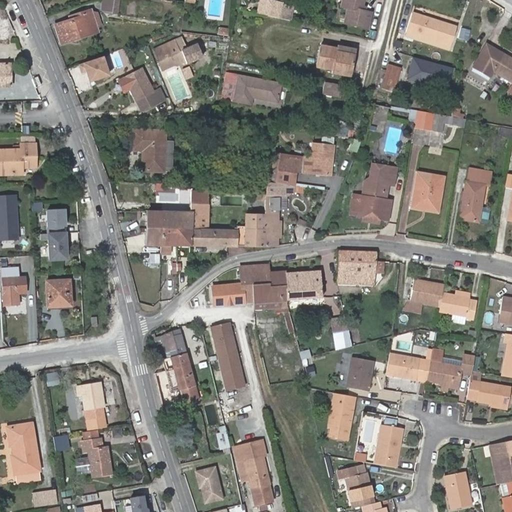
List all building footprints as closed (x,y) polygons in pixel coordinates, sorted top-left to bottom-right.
[(113,0),(101,0),(100,12),(112,13),(112,12),(113,0)] [(266,15),(269,2),(261,0),(258,13),(266,15)] [(341,0),(341,7),(347,9),(345,24),(367,28),(370,13),(360,11),(362,0),(341,0)] [(281,18),(283,5),(269,2),(266,15),(281,18)] [(293,7),(283,5),(281,18),(291,21),(293,7)] [(98,32),(91,10),(69,17),(70,20),(55,25),(61,44),(98,32)] [(413,14),(408,32),(450,45),(455,27),(413,14)] [(17,29),(15,25),(10,25),(10,19),(0,19),(0,39),(17,39),(17,29)] [(450,45),(408,32),(406,36),(449,49),(450,45)] [(178,47),(174,40),(154,50),(163,72),(188,60),(186,58),(190,56),(184,44),(178,47)] [(354,55),(347,53),(336,51),(337,47),(321,44),(317,66),(333,69),(333,71),(350,75),(354,55)] [(511,59),(486,45),(473,68),(489,78),(494,71),(511,81),(511,84),(509,90),(511,91),(511,59)] [(239,61),(240,48),(231,47),(229,61),(239,61)] [(108,75),(101,56),(78,64),(81,72),(85,70),(89,81),(108,75)] [(0,64),(0,85),(11,86),(10,65),(0,64)] [(382,87),(394,91),(401,68),(389,65),(382,87)] [(142,70),(125,78),(130,89),(142,112),(165,100),(160,89),(153,92),(142,70)] [(238,76),(226,74),(222,99),(233,101),(238,76)] [(251,104),(252,97),(276,102),(279,84),(238,76),(233,101),(251,104)] [(125,78),(119,81),(125,91),(130,89),(125,78)] [(341,97),(344,86),(325,82),(323,94),(341,97)] [(305,92),(294,93),(295,101),(306,101),(305,92)] [(375,105),(369,131),(385,135),(391,109),(375,105)] [(417,111),(392,106),(392,109),(410,112),(408,123),(414,124),(417,111)] [(442,132),(445,115),(417,111),(414,124),(414,127),(442,132)] [(511,127),(500,125),(498,135),(511,137),(511,127)] [(164,171),(164,170),(165,141),(166,132),(132,130),(131,150),(143,151),(142,170),(164,171)] [(165,141),(164,170),(172,171),(173,142),(165,141)] [(333,146),(313,143),(311,157),(309,172),(309,173),(329,176),(333,146)] [(0,174),(23,174),(23,168),(36,167),(36,144),(21,144),(21,150),(0,150),(0,174)] [(272,153),(268,184),(295,186),(299,157),(272,153)] [(309,172),(311,157),(304,157),(302,171),(309,172)] [(364,181),(362,196),(362,195),(366,192),(368,185),(373,182),(375,182),(377,165),(371,164),(369,176),(364,181)] [(365,216),(376,218),(388,220),(392,201),(387,200),(385,200),(387,189),(389,190),(391,186),(392,184),(395,185),(397,168),(377,165),(375,182),(373,182),(368,185),(366,192),(362,195),(362,196),(354,195),(351,210),(362,212),(362,213),(365,214),(365,216)] [(459,218),(479,222),(481,206),(486,184),(490,184),(492,172),(468,167),(459,218)] [(439,206),(445,176),(418,172),(412,207),(424,209),(425,204),(439,206)] [(246,226),(246,246),(277,246),(279,195),(288,196),(294,193),(295,186),(268,184),(267,193),(266,193),(265,214),(246,214),(246,226)] [(191,204),(209,204),(209,191),(191,189),(191,204)] [(0,239),(18,238),(16,195),(0,195),(0,239)] [(162,229),(189,229),(208,229),(209,204),(191,204),(191,212),(162,211),(162,229)] [(488,208),(481,206),(479,222),(486,223),(488,221),(490,210),(488,208)] [(162,244),(162,229),(162,211),(147,211),(146,244),(162,244)] [(67,261),(65,212),(47,213),(50,262),(67,261)] [(374,224),(376,218),(365,216),(357,215),(357,221),(374,224)] [(237,229),(236,247),(246,246),(246,226),(237,226),(237,229)] [(172,245),(189,245),(189,229),(162,229),(162,244),(162,253),(172,253),(172,245)] [(189,245),(236,247),(237,229),(208,229),(189,229),(189,245)] [(392,261),(392,254),(377,252),(376,254),(340,251),(338,284),(371,285),(373,273),(391,276),(392,261)] [(160,254),(150,254),(149,264),(160,264),(160,254)] [(392,261),(391,276),(401,277),(403,262),(392,261)] [(181,263),(172,264),(172,272),(182,271),(181,263)] [(212,286),(213,306),(253,303),(253,287),(271,287),(271,273),(270,264),(239,268),(241,282),(212,286)] [(4,295),(17,294),(27,293),(26,276),(20,276),(20,267),(7,268),(2,268),(3,295),(4,295)] [(295,287),(287,288),(288,300),(323,298),(320,270),(295,272),(295,287)] [(271,273),(271,287),(287,287),(287,288),(295,287),(295,272),(285,272),(271,273)] [(373,273),(371,285),(390,285),(391,276),(373,273)] [(440,306),(443,292),(444,284),(414,279),(410,300),(408,300),(404,310),(422,312),(424,303),(440,306)] [(46,281),(47,306),(70,305),(69,280),(46,281)] [(253,303),(254,304),(288,303),(288,300),(287,288),(287,287),(271,287),(253,287),(253,303)] [(440,306),(439,311),(474,317),(477,303),(470,301),(470,298),(456,295),(443,292),(440,306)] [(18,305),(17,294),(4,295),(5,306),(18,305)] [(511,300),(504,299),(500,321),(511,322),(511,300)] [(254,304),(253,311),(274,310),(288,309),(288,303),(254,304)] [(292,323),(289,309),(288,309),(274,310),(274,313),(284,313),(287,324),(292,323)] [(331,318),(334,336),(350,334),(345,316),(331,318)] [(245,386),(229,322),(211,326),(227,391),(245,386)] [(172,357),(185,404),(200,400),(180,330),(173,332),(180,354),(172,357)] [(154,338),(160,360),(172,357),(180,354),(173,332),(154,338)] [(507,343),(501,375),(511,376),(511,333),(506,333),(504,342),(507,343)] [(334,336),(336,350),(353,346),(350,334),(334,336)] [(295,378),(296,379),(306,377),(301,358),(302,358),(297,339),(280,343),(285,362),(267,366),(270,382),(286,378),(286,379),(295,378)] [(426,359),(390,353),(387,372),(427,381),(427,380),(432,349),(428,348),(426,359)] [(432,349),(427,380),(439,382),(449,384),(449,386),(459,388),(462,372),(472,373),(475,355),(465,354),(462,366),(440,362),(442,350),(433,348),(432,349)] [(154,374),(163,411),(185,404),(172,357),(160,360),(163,371),(154,374)] [(375,361),(354,357),(348,388),(369,391),(375,361)] [(339,385),(345,386),(350,362),(343,361),(339,385)] [(306,367),(307,376),(315,376),(314,367),(306,367)] [(295,380),(276,384),(278,396),(286,395),(285,390),(297,387),(295,380)] [(510,387),(471,380),(468,398),(476,399),(476,401),(489,403),(489,405),(506,408),(510,387)] [(449,384),(439,382),(438,388),(458,391),(459,388),(449,386),(449,384)] [(79,396),(83,396),(84,402),(87,420),(104,416),(103,407),(105,407),(101,383),(77,386),(79,396)] [(329,437),(348,440),(355,397),(334,393),(328,428),(330,429),(329,437)] [(223,422),(222,422),(223,427),(219,427),(220,433),(217,433),(220,449),(229,447),(223,422)] [(15,474),(40,470),(32,423),(7,427),(10,446),(13,446),(15,455),(12,456),(15,474)] [(381,424),(374,463),(396,467),(403,428),(381,424)] [(86,442),(102,439),(101,431),(84,434),(86,442)] [(57,451),(70,449),(68,436),(54,438),(57,451)] [(86,442),(83,442),(84,452),(89,451),(90,457),(91,465),(92,472),(93,476),(112,473),(108,446),(103,447),(102,439),(86,442)] [(498,483),(508,481),(511,480),(511,440),(491,444),(498,483)] [(237,462),(244,461),(249,481),(251,488),(269,484),(262,456),(259,442),(233,448),(237,462)] [(179,459),(186,457),(185,450),(176,452),(179,459)] [(366,455),(356,453),(354,459),(365,461),(366,455)] [(92,472),(91,465),(90,457),(76,460),(78,474),(92,472)] [(249,481),(244,461),(237,462),(242,483),(249,481)] [(365,464),(356,466),(358,474),(367,472),(365,464)] [(345,477),(352,507),(361,505),(375,502),(367,472),(358,474),(356,466),(339,470),(340,478),(345,477)] [(214,467),(194,472),(198,487),(200,486),(205,503),(222,499),(214,467)] [(41,479),(40,470),(15,474),(16,483),(41,479)] [(450,508),(472,504),(465,471),(444,476),(450,508)] [(505,511),(511,511),(511,480),(508,481),(510,496),(503,497),(505,511)] [(274,501),(269,484),(251,488),(255,505),(274,501)] [(57,504),(56,490),(33,494),(35,507),(57,504)] [(130,498),(132,511),(147,511),(147,509),(145,508),(143,496),(130,498)] [(375,502),(361,505),(362,511),(386,511),(385,507),(380,507),(379,501),(375,502)]
